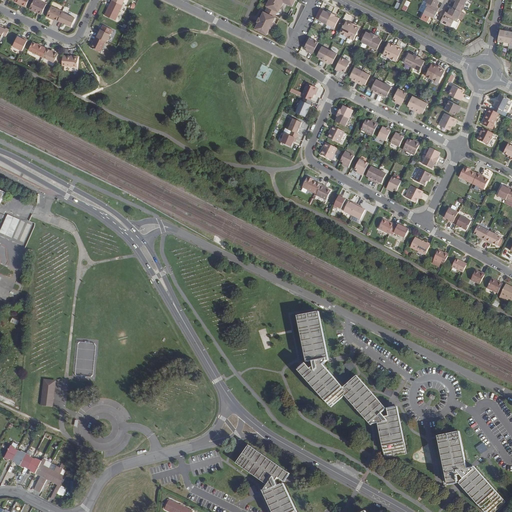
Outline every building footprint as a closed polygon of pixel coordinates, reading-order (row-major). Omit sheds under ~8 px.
[(38,0),(33,0),(30,9),(42,14),(47,4),(38,0)] [(112,0),(105,15),(116,20),(123,5),(122,5),(112,0)] [(267,7),(266,10),(276,16),(278,11),(279,12),(284,2),(293,6),(295,0),(269,0),(267,6),(267,7)] [(463,6),(466,0),(452,0),(452,1),(454,2),(453,5),(460,8),(462,9),(463,6)] [(424,6),(425,7),(422,13),(432,18),(437,9),(435,8),(425,3),(424,6)] [(451,10),(448,9),(446,13),(456,18),(457,18),(460,12),(462,9),(460,8),(453,5),(451,10)] [(52,6),(47,17),(51,19),(52,18),(54,19),(58,21),(62,12),(63,11),(52,6)] [(326,12),(320,9),(316,18),(335,28),(340,18),(337,17),(335,16),(336,15),(329,11),(328,13),(326,12)] [(62,12),(58,21),(71,27),(75,18),(62,12)] [(258,23),(255,29),(267,35),(276,18),(275,17),(265,12),(264,12),(261,18),(259,18),(257,22),(258,23)] [(454,22),(456,18),(446,13),(444,12),(442,15),(444,16),(444,18),(442,17),(439,22),(449,27),(452,21),(454,22)] [(346,22),(340,33),(354,40),(360,28),(356,26),(357,25),(350,22),(350,23),(346,22)] [(97,33),(96,36),(106,41),(107,42),(111,34),(113,30),(103,25),(101,29),(99,33),(97,33)] [(0,26),(0,38),(1,39),(3,35),(6,37),(9,30),(6,28),(5,29),(0,26)] [(497,42),(502,43),(505,33),(502,32),(503,30),(499,30),(497,42)] [(369,33),(366,31),(361,41),(377,49),(382,39),(379,38),(378,37),(378,36),(372,33),(371,34),(369,33)] [(507,31),(506,33),(505,33),(502,43),(508,44),(511,32),(507,31)] [(18,36),(13,46),(22,51),(28,40),(24,38),(24,39),(18,36)] [(96,36),(91,47),(101,52),(106,41),(96,36)] [(310,38),(305,48),(307,49),(310,50),(309,52),(313,54),(319,42),(310,38)] [(33,42),(29,50),(43,57),(47,49),(43,47),(42,47),(33,42)] [(389,43),(383,55),(396,61),(402,49),(399,48),(400,46),(393,43),(392,44),(389,43)] [(322,47),(317,56),(319,57),(322,59),(321,60),(328,63),(328,62),(330,63),(333,64),(337,54),(322,47)] [(47,49),(43,57),(54,62),(58,54),(47,49)] [(412,54),(409,53),(404,63),(420,71),(425,61),(422,59),(420,59),(421,57),(414,54),(414,55),(412,54)] [(63,56),(62,65),(77,67),(78,57),(63,56)] [(341,58),(335,69),(339,71),(340,70),(343,71),(345,72),(350,62),(341,58)] [(432,64),(426,76),(439,82),(445,70),(442,69),(442,68),(436,64),(435,66),(432,64)] [(355,67),(350,77),(352,78),(355,79),(354,81),(361,84),(361,82),(363,84),(366,85),(370,75),(355,67)] [(376,79),(372,89),(374,90),(376,91),(375,93),(382,96),(383,94),(385,95),(387,97),(392,87),(376,79)] [(310,85),(306,95),(307,95),(306,99),(313,102),(314,98),(316,99),(320,90),(310,85)] [(449,94),(461,100),(463,96),(461,95),(463,93),(464,90),(454,85),(449,94)] [(398,89),(393,99),(396,100),(399,101),(398,103),(401,105),(407,93),(398,89)] [(499,114),(501,115),(503,111),(508,113),(511,104),(511,101),(500,95),(495,107),(493,111),(499,114)] [(413,96),(408,106),(410,107),(412,108),(412,109),(418,113),(419,111),(421,112),(423,113),(428,104),(413,96)] [(301,101),(296,113),(305,117),(307,113),(308,114),(310,109),(309,109),(311,105),(301,101)] [(445,109),(455,114),(456,112),(457,109),(459,110),(461,106),(449,101),(445,109)] [(337,119),(336,122),(346,126),(354,110),(344,106),(342,109),(342,110),(340,110),(337,116),(338,117),(337,119)] [(489,109),(484,119),(485,120),(483,124),(493,130),(495,125),(494,124),(499,114),(493,111),(489,109)] [(439,125),(450,130),(452,126),(454,123),(455,123),(457,119),(445,113),(439,125)] [(291,131),(290,135),(297,138),(299,134),(297,134),(302,123),(294,119),(289,130),(291,131)] [(371,121),(366,119),(361,130),(373,136),(379,124),(374,122),(374,123),(371,121)] [(331,134),(328,138),(339,144),(345,132),(333,126),(331,130),(332,131),(331,134)] [(383,127),(378,137),(386,141),(392,130),(388,128),(388,129),(386,128),(383,127)] [(483,128),(481,132),(482,133),(480,135),(478,140),(488,145),(494,134),(483,128)] [(290,135),(285,133),(281,143),(291,147),(294,142),(295,142),(297,138),(290,135)] [(396,133),(391,143),(399,147),(405,136),(402,134),(401,135),(399,134),(396,133)] [(413,141),(408,139),(403,149),(415,155),(420,143),(416,141),(416,142),(413,141)] [(323,150),(321,155),(332,160),(338,149),(326,143),(324,147),(325,147),(323,150)] [(439,156),(440,153),(431,148),(423,164),(432,169),(434,166),(435,164),(436,165),(439,158),(438,158),(439,156)] [(346,152),(341,162),(343,163),(346,164),(345,166),(349,168),(354,156),(346,152)] [(360,160),(355,170),(358,171),(360,172),(359,174),(363,176),(369,164),(360,160)] [(371,166),(367,176),(369,177),(371,178),(370,180),(377,183),(378,182),(380,183),(382,184),(387,174),(371,166)] [(473,184),(478,174),(471,171),(469,170),(469,169),(465,166),(459,177),(473,184)] [(414,180),(425,185),(427,181),(429,178),(430,179),(432,175),(420,168),(414,180)] [(482,175),(478,173),(478,174),(473,184),(484,189),(489,180),(483,177),(482,176),(482,175)] [(317,194),(321,185),(313,181),(312,180),(312,179),(308,177),(303,187),(317,194)] [(392,177),(387,189),(391,191),(391,189),(394,190),(396,191),(401,181),(392,177)] [(325,187),(321,185),(317,194),(316,195),(326,200),(331,191),(328,189),(325,188),(325,187)] [(406,198),(417,203),(419,199),(420,195),(421,196),(424,192),(412,186),(406,198)] [(507,199),(511,189),(508,187),(507,188),(503,186),(498,196),(506,200),(507,199)] [(340,194),(334,207),(337,208),(338,207),(341,209),(346,199),(343,198),(343,196),(340,194)] [(349,202),(344,211),(352,215),(358,204),(354,203),(354,204),(352,203),(349,202)] [(358,204),(352,215),(361,220),(365,210),(362,208),(361,208),(361,206),(358,204)] [(450,208),(445,218),(449,220),(450,220),(449,222),(453,224),(458,214),(459,213),(450,208)] [(0,232),(12,238),(20,220),(8,214),(0,231),(0,232)] [(458,214),(453,224),(460,227),(463,228),(463,229),(467,230),(472,221),(458,214)] [(390,233),(394,225),(384,219),(379,229),(389,234),(390,233)] [(394,225),(390,233),(393,235),(394,233),(405,238),(409,230),(402,226),(403,226),(399,224),(398,226),(394,225)] [(479,226),(475,234),(479,236),(483,238),(482,239),(485,241),(490,232),(479,226)] [(490,232),(485,241),(489,243),(490,242),(493,243),(497,245),(500,239),(501,237),(490,232)] [(426,255),(431,244),(427,242),(427,243),(415,237),(410,247),(418,251),(425,254),(426,255)] [(444,265),(449,254),(445,252),(445,253),(439,250),(434,260),(441,263),(444,265)] [(463,272),(467,264),(456,259),(452,267),(463,272)] [(480,284),(485,274),(482,272),(481,273),(476,270),(471,280),(480,284)] [(498,293),(503,284),(492,278),(487,288),(498,293)] [(511,287),(506,285),(501,294),(509,298),(511,299),(511,287)] [(327,361),(318,314),(300,317),(309,362),(314,361),(315,366),(311,369),(306,363),(304,366),(300,369),(332,404),(346,393),(373,424),(380,422),(388,458),(406,454),(396,407),(388,409),(390,417),(386,418),(382,413),(385,410),(357,378),(344,390),(321,366),(327,361)] [(55,382),(45,380),(41,406),(53,408),(55,397),(53,397),(55,382)] [(459,434),(441,438),(448,473),(442,475),(444,486),(457,483),(456,476),(461,475),(464,479),(461,481),(471,494),(487,511),(494,511),(504,503),(490,487),(473,468),(465,469),(459,434)] [(482,442),(476,447),(481,454),(487,449),(482,442)] [(10,459),(13,461),(18,452),(19,449),(16,448),(12,446),(5,458),(9,460),(10,459)] [(285,482),(290,475),(250,448),(239,463),(269,483),(265,489),(275,511),(295,511),(282,484),(278,486),(276,481),(279,478),(285,482)] [(20,466),(27,453),(22,451),(19,449),(18,452),(13,461),(17,463),(17,464),(20,466)] [(33,459),(34,457),(31,455),(33,452),(28,450),(27,453),(20,466),(24,468),(25,466),(29,468),(33,459)] [(32,472),(35,473),(42,461),(37,458),(34,457),(33,459),(29,468),(33,470),(32,472)] [(52,463),(43,458),(42,461),(35,473),(39,475),(40,474),(42,475),(34,489),(37,491),(49,468),(52,463)] [(62,463),(60,467),(52,482),(56,484),(57,482),(59,483),(51,498),(54,499),(57,494),(61,487),(66,476),(61,474),(63,468),(65,465),(62,463)] [(49,480),(52,482),(60,467),(57,465),(54,470),(49,468),(37,491),(41,492),(48,478),(50,479),(49,480)] [(66,490),(61,487),(57,494),(62,497),(66,490)] [(250,497),(256,501),(260,495),(254,491),(250,497)] [(170,499),(165,510),(169,511),(193,511),(194,511),(170,499)]
